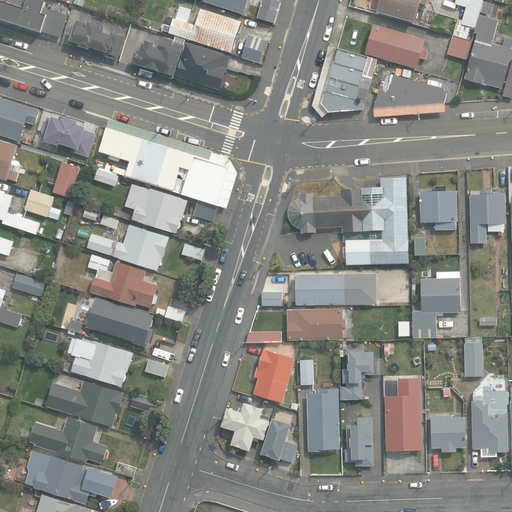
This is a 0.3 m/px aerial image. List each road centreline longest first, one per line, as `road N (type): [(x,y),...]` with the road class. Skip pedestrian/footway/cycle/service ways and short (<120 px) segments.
road 1 (residential): [(176,463),(272,144)]
road 2 (residential): [(272,144),(0,58)]
road 3 (residential): [(272,144),(511,131)]
road 4 (residential): [(511,498),(332,503)]
road 5 (residential): [(332,503),(176,463)]
road 6 (residential): [(272,144),(319,0)]
